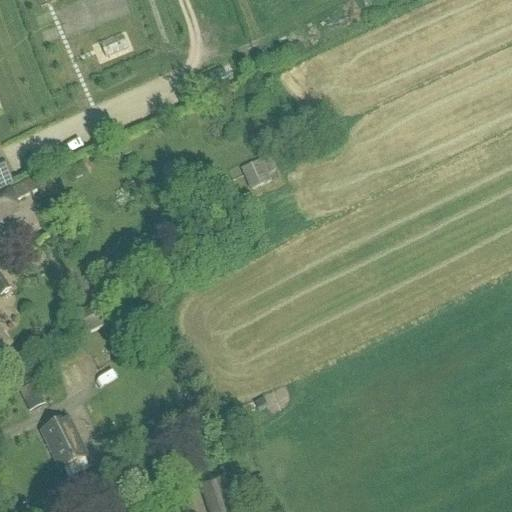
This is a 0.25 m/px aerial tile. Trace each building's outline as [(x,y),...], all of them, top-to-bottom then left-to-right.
[(247,171),(253,192),(274,187),(268,165),(247,171)] [(0,167),(0,194),(13,188),(2,166),(0,167)] [(59,194),(49,173),(0,196),(0,223),(22,213),(18,205),(38,195),(42,202),(59,194)] [(11,292),(0,275),(0,299),(0,300),(11,292)] [(0,359),(11,350),(0,335),(0,359)] [(105,369),(128,357),(117,336),(94,347),(105,369)] [(56,379),(63,392),(93,376),(87,363),(56,379)] [(89,460),(70,421),(40,436),(59,475),(89,460)] [(234,511),(224,481),(201,489),(208,511),(234,511)]
